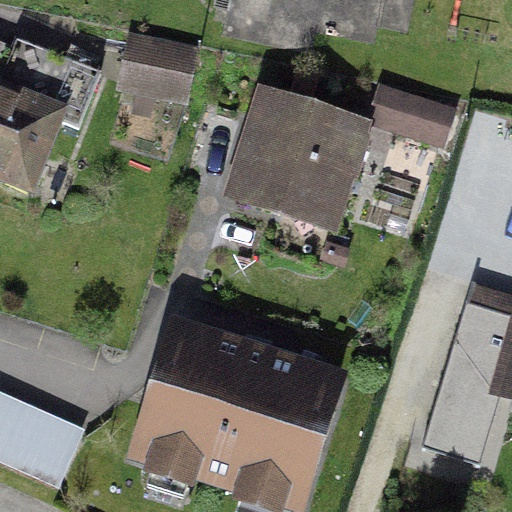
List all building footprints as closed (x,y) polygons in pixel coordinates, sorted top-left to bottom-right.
[(229,0),(222,36),(311,55),(316,32),(375,45),(378,27),(408,33),(414,0),(229,0)] [(192,56),(133,44),(124,88),(183,100),(192,56)] [(0,47),(0,175),(27,186),(55,119),(78,128),(99,76),(29,48),(25,57),(0,47)] [(444,113),(406,101),(397,129),(435,142),(444,113)] [(243,192),(338,222),(364,140),(269,110),(243,192)] [(476,287),(472,285),(432,417),(476,430),(475,434),(478,435),(493,386),(503,390),(501,396),(511,399),(511,304),(474,293),(476,287)] [(298,507),(337,385),(177,334),(138,456),(298,507)] [(79,436),(0,400),(0,461),(57,487),(79,436)]
